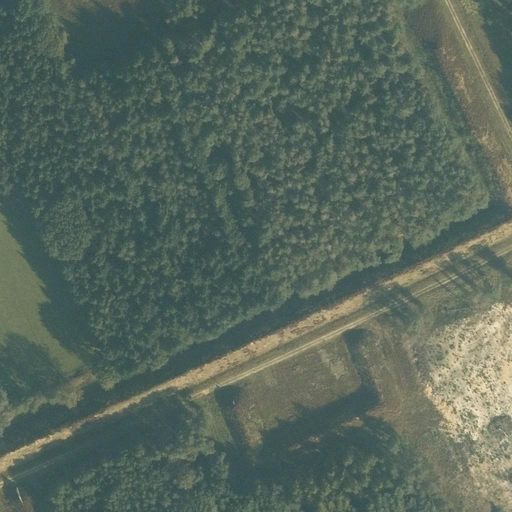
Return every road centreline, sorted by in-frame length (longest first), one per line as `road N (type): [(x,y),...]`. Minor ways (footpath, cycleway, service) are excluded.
road 1 (track): [(0,488),(511,246)]
road 2 (track): [(441,0),(511,143)]
